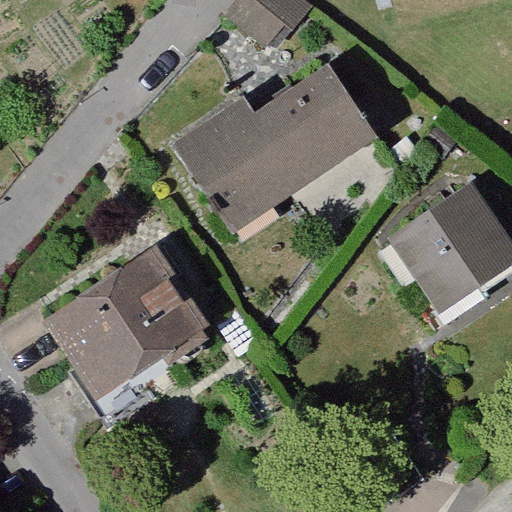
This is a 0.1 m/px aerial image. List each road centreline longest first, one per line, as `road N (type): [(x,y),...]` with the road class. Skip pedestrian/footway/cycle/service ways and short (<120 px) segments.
road 1 (residential): [(0,226),(175,0)]
road 2 (residential): [(0,380),(84,511)]
